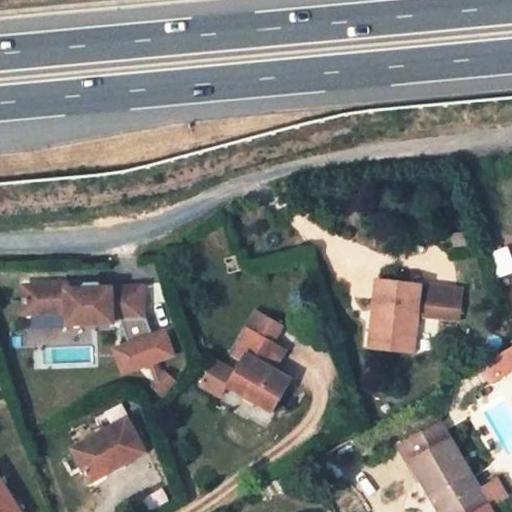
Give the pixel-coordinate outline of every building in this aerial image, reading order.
[(378,278),(373,319),(382,320),(377,347),(416,353),(421,314),(462,320),(466,290),(379,277),(378,278)] [(145,319),(144,287),(103,289),(102,286),(100,283),(86,284),(83,287),(83,290),(69,290),(68,285),(26,287),(27,315),(68,313),(69,325),(114,323),(114,321),(122,320),(131,345),(139,368),(152,363),(155,362),(175,355),(166,332),(154,336),(148,319),(145,319)] [(287,324),(263,311),(262,310),(252,326),(278,340),(287,324)] [(232,385),(232,387),(249,397),(263,404),(280,414),(297,381),(281,372),(269,366),(269,365),(281,343),(278,340),(252,326),(237,354),(246,359),(240,371),(232,385)] [(281,372),(292,352),(294,349),(281,343),(269,365),(269,366),(281,372)] [(131,345),(116,350),(126,373),(139,368),(131,345)] [(511,347),(478,365),(489,386),(511,374),(511,347)] [(232,385),(240,371),(215,358),(208,373),(232,385)] [(162,378),(155,362),(152,363),(159,382),(162,378)] [(159,382),(155,386),(163,394),(175,382),(166,373),(162,378),(159,382)] [(245,404),(259,412),(263,404),(249,397),(245,404)] [(92,488),(149,456),(129,419),(73,451),(92,488)] [(478,511),(488,507),(441,425),(403,447),(432,497),(439,492),(450,511),(478,511)] [(283,494),(309,481),(301,465),(276,480),(283,494)] [(0,511),(14,511),(9,503),(0,489),(0,511)] [(450,511),(439,492),(432,497),(440,511),(450,511)]
